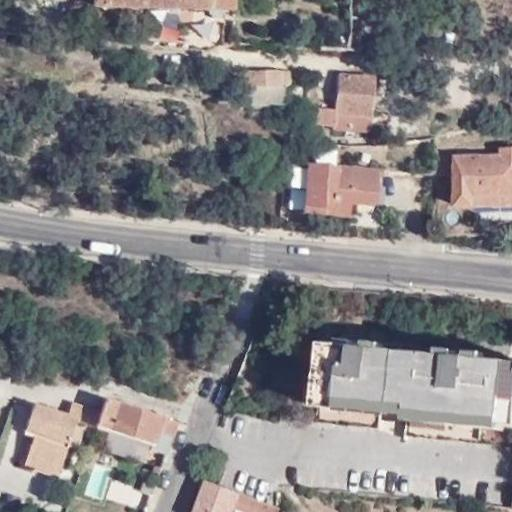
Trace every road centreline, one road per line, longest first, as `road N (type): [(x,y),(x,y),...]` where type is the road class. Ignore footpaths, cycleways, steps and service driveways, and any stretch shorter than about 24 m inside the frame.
road 1 (secondary): [(0,228),(511,279)]
road 2 (residential): [(220,379),(167,511)]
